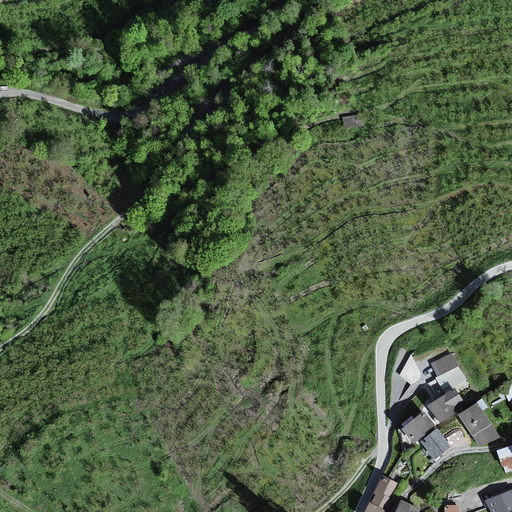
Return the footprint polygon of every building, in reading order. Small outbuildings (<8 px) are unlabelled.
[(453,355),(432,365),(438,378),(436,381),(445,396),(467,382),(453,355)] [(445,396),(427,408),(440,426),(469,410),(455,390),(445,396)] [(469,410),(458,417),(481,448),(501,438),(476,405),(469,410)] [(423,414),(402,431),(413,445),(436,428),(423,414)] [(435,431),(422,442),(436,461),(451,447),(435,431)] [(511,446),(495,452),(505,474),(511,472),(511,446)] [(375,497),(372,504),(387,511),(390,499),(397,484),(383,478),(373,495),(375,497)] [(511,492),(488,501),(492,511),(509,511),(511,511),(511,492)] [(419,511),(420,510),(400,501),(395,511),(419,511)]
